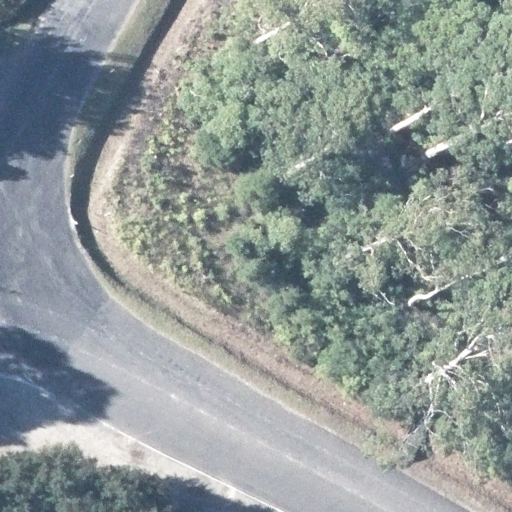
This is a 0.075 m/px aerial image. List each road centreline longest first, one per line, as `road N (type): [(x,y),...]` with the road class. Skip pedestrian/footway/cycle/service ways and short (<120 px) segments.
road 1 (tertiary): [(399,511),(115,354),(29,268),(34,163)]
road 2 (unclassified): [(90,0),(73,28),(34,163)]
